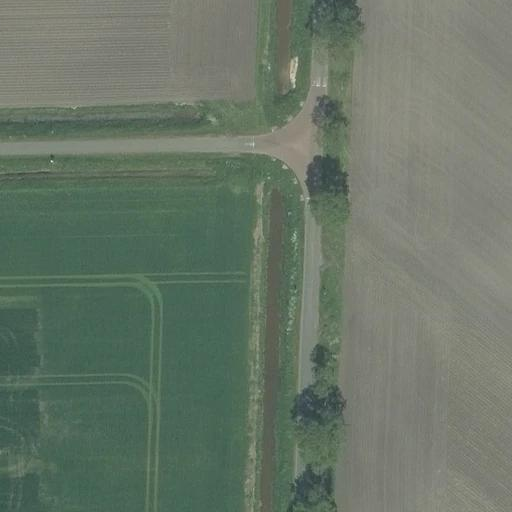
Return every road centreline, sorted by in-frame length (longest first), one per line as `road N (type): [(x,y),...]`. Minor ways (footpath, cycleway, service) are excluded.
road 1 (residential): [(303,511),(317,144)]
road 2 (unclassified): [(317,144),(0,149)]
road 3 (residential): [(317,144),(322,0)]
